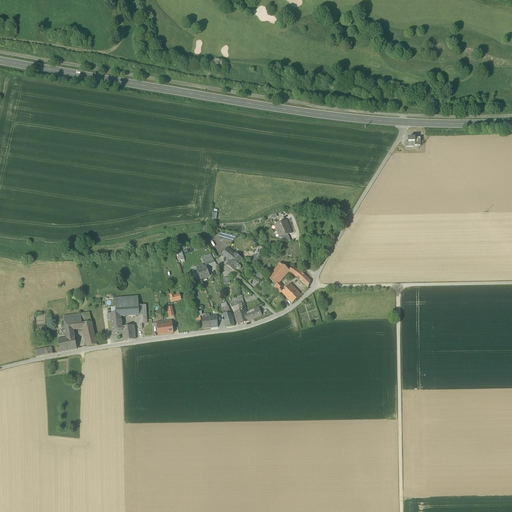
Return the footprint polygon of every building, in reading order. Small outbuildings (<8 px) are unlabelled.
[(414,142),(414,147),(420,146),(420,139),(414,139),(414,138),(408,139),(408,142),(409,142),(410,142),(414,142)] [(275,225),(280,238),(291,234),(291,233),(291,234),(286,221),(275,225)] [(222,255),(227,259),(231,252),(227,248),(222,255)] [(242,260),(231,252),(227,259),(229,261),(226,265),(234,271),(235,269),(239,265),(242,260)] [(255,256),(253,255),(249,260),(254,263),(260,254),(257,252),(255,256)] [(201,258),(205,264),(214,261),(210,255),(201,258)] [(279,283),(289,271),(280,263),(268,277),(276,286),(279,289),(282,287),(279,283)] [(196,267),(197,270),(201,279),(201,280),(209,277),(206,267),(204,267),(202,265),(196,267)] [(289,271),(297,278),(301,273),(292,267),(289,271)] [(311,282),(304,276),(300,281),(307,288),(311,282)] [(125,284),(121,284),(118,286),(117,289),(119,292),(123,293),(126,291),(127,287),(125,284)] [(285,297),(292,304),(301,296),(290,284),(282,293),(285,297)] [(273,289),(278,295),(282,293),(279,289),(276,286),(273,289)] [(169,295),(171,303),(181,300),(179,295),(174,296),(173,294),(169,295)] [(81,297),(78,295),(74,295),(71,297),(70,300),(70,304),(73,307),(76,308),(80,306),(82,304),(83,300),(81,297)] [(138,297),(123,298),(123,307),(124,307),(139,306),(138,297)] [(113,299),(114,308),(116,308),(116,307),(123,307),(123,298),(113,299)] [(238,305),(240,311),(234,313),(236,320),(240,319),(239,318),(244,316),(243,314),(246,313),(245,310),(246,310),(244,303),(244,304),(238,305)] [(124,307),(125,317),(139,316),(139,306),(124,307)] [(146,306),(139,306),(139,316),(139,320),(147,320),(146,306)] [(113,333),(122,332),(122,327),(121,317),(125,317),(124,307),(123,307),(116,307),(116,308),(116,313),(110,314),(111,320),(111,324),(112,329),(113,333)] [(260,311),(255,313),(247,316),(246,313),(243,314),(244,316),(239,318),(240,319),(236,320),(238,325),(249,322),(249,321),(262,316),(260,311)] [(82,324),(90,323),(88,313),(80,314),(82,322),(82,324)] [(63,317),(64,324),(82,322),(80,314),(63,317)] [(223,314),(227,327),(234,326),(230,314),(223,314)] [(217,316),(209,317),(211,328),(218,328),(217,316)] [(203,329),(211,328),(209,317),(205,318),(201,318),(202,320),(203,329)] [(138,324),(138,329),(142,329),(142,324),(147,323),(147,320),(139,320),(140,324),(138,324)] [(74,330),(83,329),(82,324),(82,322),(64,324),(66,337),(65,337),(65,339),(66,338),(75,337),(74,330)] [(90,323),(82,324),(83,329),(87,347),(96,345),(97,345),(90,323)] [(173,333),(172,324),(157,326),(158,335),(173,333)] [(133,326),(122,327),(122,332),(123,341),(135,340),(134,329),(133,326)] [(60,353),(77,349),(75,337),(66,338),(65,339),(58,340),(59,348),(60,353)] [(35,351),(35,357),(53,354),(52,348),(35,351)]
